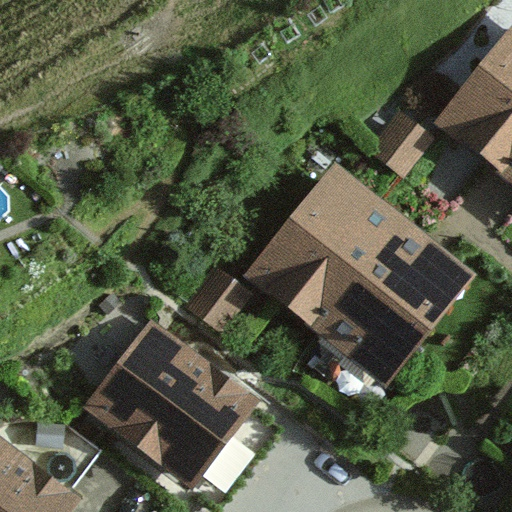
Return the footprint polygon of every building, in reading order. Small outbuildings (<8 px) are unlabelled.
[(511,182),(511,39),(441,125),(511,182)] [(413,166),(433,121),(394,104),(374,149),(413,166)] [(475,285),(338,172),(245,285),(383,397),(475,285)] [(263,417),(150,330),(84,415),(197,502),(263,417)] [(0,448),(0,511),(78,511),(80,510),(0,448)]
